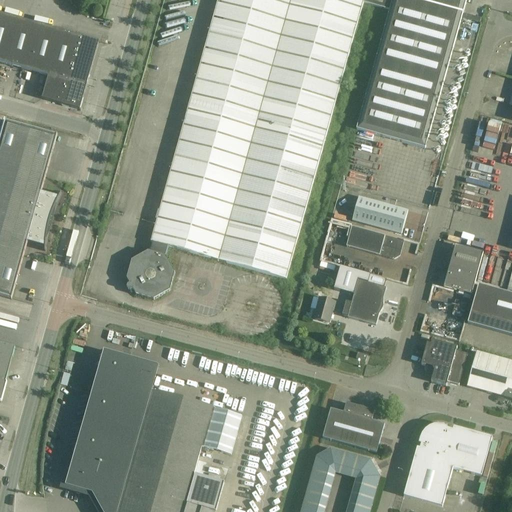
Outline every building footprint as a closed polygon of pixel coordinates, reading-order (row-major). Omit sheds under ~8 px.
[(131,262),(127,280),(129,285),(127,286),(127,289),(128,291),(131,292),(133,291),(136,296),(154,301),(169,292),(174,274),(166,257),(169,248),(286,281),(364,4),(370,6),(371,6),(373,7),(374,0),(218,0),(151,243),(154,243),(151,253),(148,252),(131,262)] [(389,11),(356,131),(425,150),(466,0),(374,0),(373,7),(389,11)] [(0,63),(13,67),(26,21),(0,14),(0,63)] [(48,77),(61,31),(26,21),(13,67),(22,70),(48,77)] [(48,77),(86,88),(99,42),(61,31),(48,77)] [(80,110),(86,88),(48,77),(42,99),(80,110)] [(61,193),(59,197),(41,192),(57,136),(5,122),(0,141),(0,296),(11,299),(27,243),(44,247),(44,252),(45,252),(45,249),(46,246),(46,243),(46,240),(47,236),(48,224),(49,224),(50,224),(51,223),(51,222),(51,221),(51,220),(50,219),(53,212),(55,208),(56,204),(57,202),(59,199),(60,196),(62,194),(61,193)] [(401,236),(408,212),(394,208),(359,198),(352,222),(401,236)] [(394,260),(400,257),(404,242),(352,228),(346,247),(394,260)] [(443,289),(471,296),(474,285),(483,254),(455,246),(443,289)] [(340,268),(334,291),(354,296),(351,304),(345,302),(342,316),(348,318),(347,319),(376,327),(379,316),(383,309),(383,301),(386,290),(374,286),(377,279),(340,268)] [(511,337),(511,295),(478,286),(467,325),(511,337)] [(334,312),(336,304),(320,299),(317,312),(314,311),(312,319),(328,323),(332,311),(334,312)] [(457,349),(431,342),(430,345),(427,345),(421,366),(425,367),(425,369),(425,371),(426,373),(427,375),(430,378),(431,379),(432,379),(431,383),(446,387),(447,383),(458,386),(467,356),(456,352),(457,349)] [(0,402),(1,402),(5,389),(4,389),(15,348),(0,344),(0,402)] [(104,351),(65,487),(92,495),(99,507),(95,509),(95,511),(215,511),(224,483),(194,475),(202,447),(231,456),(242,417),(212,409),(212,408),(154,392),(151,391),(158,367),(104,351)] [(466,388),(511,400),(511,363),(476,353),(466,388)] [(356,360),(365,362),(367,356),(357,354),(356,360)] [(356,407),(346,404),(343,414),(330,410),(322,439),(376,454),(384,426),(371,422),(374,412),(364,409),(356,407)] [(453,431),(448,430),(449,428),(444,426),(439,425),(434,426),(429,428),(425,431),(421,435),(419,440),(418,445),(420,446),(419,450),(417,449),(403,498),(442,508),(453,470),(481,478),(492,439),(453,429),(453,431)] [(370,511),(380,478),(370,462),(330,451),(316,458),(301,511),(370,511)]
